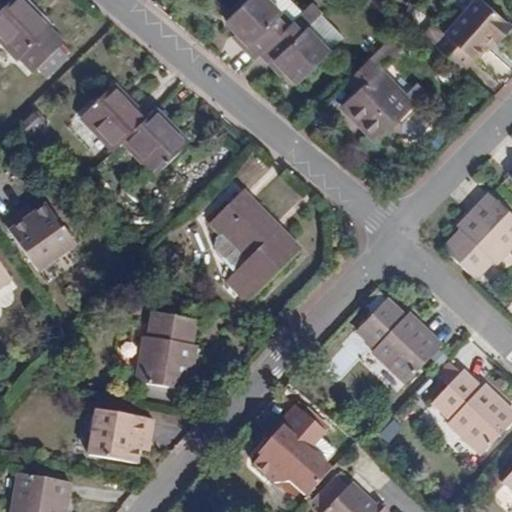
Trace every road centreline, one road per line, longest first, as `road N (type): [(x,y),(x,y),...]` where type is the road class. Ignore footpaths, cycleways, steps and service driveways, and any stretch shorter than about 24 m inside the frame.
road 1 (residential): [(130,511),(397,230)]
road 2 (residential): [(113,0),(397,230)]
road 3 (residential): [(397,230),(511,110)]
road 4 (residential): [(511,346),(397,230)]
